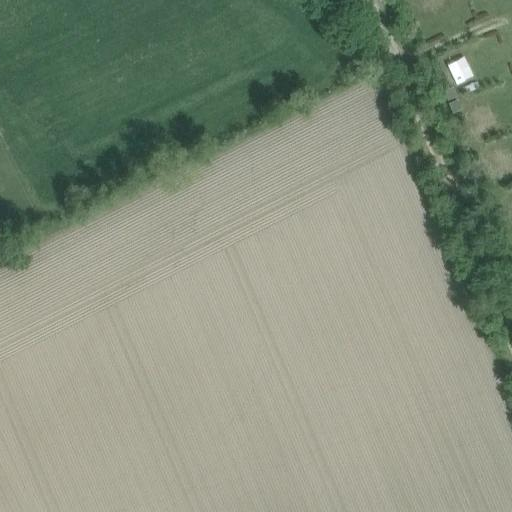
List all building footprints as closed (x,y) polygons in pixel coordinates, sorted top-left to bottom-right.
[(410,0),(420,14),(436,3),(434,0),(410,0)] [(454,88),(444,92),(448,102),(457,98),(454,88)] [(459,101),(449,105),(453,115),(463,111),(459,101)] [(476,129),(493,121),(485,104),(468,111),(476,129)] [(488,181),(479,185),(483,194),(492,190),(488,181)]
